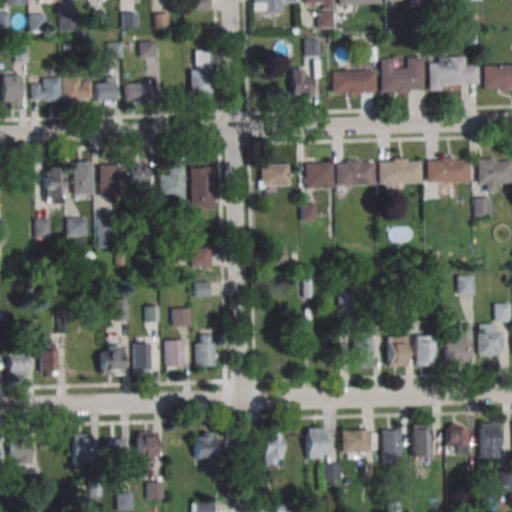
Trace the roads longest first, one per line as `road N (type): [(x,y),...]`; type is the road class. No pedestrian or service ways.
road 1 (residential): [(243,511),(229,0)]
road 2 (residential): [(0,134),(511,121)]
road 3 (residential): [(0,406),(511,394)]
